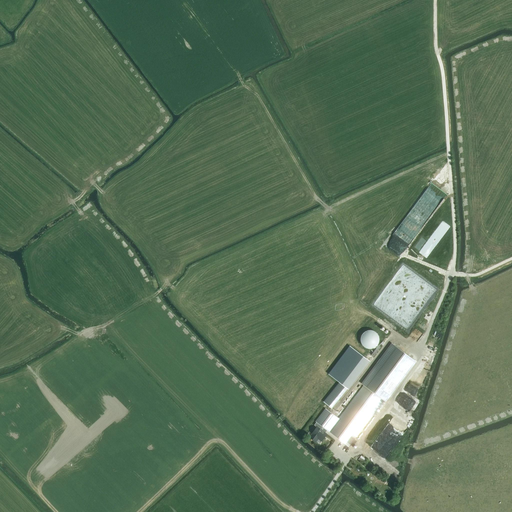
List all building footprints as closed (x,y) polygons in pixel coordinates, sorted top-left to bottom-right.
[(415,247),(420,250),(427,241),(422,237),(415,247)] [(379,340),(379,339),(379,338),(379,337),(379,336),(378,335),(377,334),(377,333),(376,333),(376,332),(375,332),(374,331),(373,331),(372,330),(371,330),(370,330),(369,330),(368,330),(367,331),(366,331),(365,331),(365,332),(364,332),(363,333),(362,334),(362,335),(361,335),(361,336),(361,337),(361,338),(360,339),(360,340),(361,341),(361,342),(361,343),(361,344),(362,344),(362,345),(363,346),(364,347),(365,347),(365,348),(366,348),(367,348),(368,349),(369,349),(370,349),(371,349),(372,349),(373,348),(374,348),(375,347),(376,347),(376,346),(377,346),(377,345),(378,344),(379,343),(379,342),(379,341),(379,340)] [(318,438),(322,441),(327,434),(323,431),(325,428),(349,446),(384,400),(386,402),(416,362),(392,343),(361,383),(364,385),(339,418),(325,409),(316,422),(319,424),(317,427),(312,434),(310,437),(315,442),(318,438)] [(374,357),(381,347),(378,345),(371,355),(374,357)] [(340,383),(348,389),(371,362),(351,346),(329,374),(340,383)] [(347,389),(339,383),(324,402),(332,408),(347,389)] [(400,405),(411,412),(413,408),(402,401),(400,405)] [(397,474),(374,455),(371,458),(394,478),(397,474)] [(361,456),(357,462),(370,472),(374,466),(366,460),(367,460),(361,456)]
